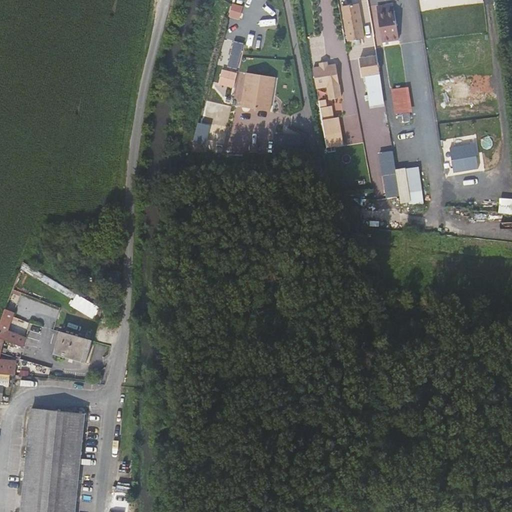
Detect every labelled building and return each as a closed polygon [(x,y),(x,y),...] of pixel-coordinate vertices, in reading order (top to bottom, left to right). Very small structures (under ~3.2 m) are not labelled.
[(345,6),(349,33),(362,31),(358,4),(345,6)] [(244,8),(230,5),(228,16),(242,19),(244,8)] [(263,25),(278,27),(280,12),(265,10),(263,25)] [(392,13),(385,15),(386,20),(380,21),(384,41),(396,38),(392,13)] [(374,52),(357,55),(359,69),(376,65),(374,52)] [(340,97),(334,65),(313,68),(316,83),(340,97)] [(237,73),(223,70),(221,81),(235,85),(237,73)] [(273,112),(278,76),(247,72),(241,107),(273,112)] [(408,90),(394,92),(398,115),(412,113),(408,90)] [(340,119),(326,121),(329,144),(343,142),(340,119)] [(302,154),(303,135),(274,134),(274,153),(302,154)] [(477,143),(451,147),(455,170),(480,166),(477,143)] [(392,146),(378,148),(381,172),(395,169),(392,146)] [(423,206),(419,175),(405,177),(409,204),(423,206)] [(511,213),(511,198),(500,197),(499,213),(511,213)] [(71,305),(94,318),(101,307),(77,293),(71,305)] [(372,303),(370,319),(386,321),(388,306),(372,303)] [(17,320),(18,318),(11,315),(12,311),(5,309),(4,309),(0,320),(0,348),(2,339),(23,346),(26,337),(6,330),(10,318),(17,320)] [(391,324),(386,323),(385,329),(407,331),(407,325),(403,325),(404,315),(392,313),(391,324)] [(385,329),(386,323),(386,321),(370,319),(369,327),(385,329)] [(86,339),(60,331),(53,353),(80,361),(86,339)] [(73,511),(83,414),(31,409),(20,511),(73,511)]
